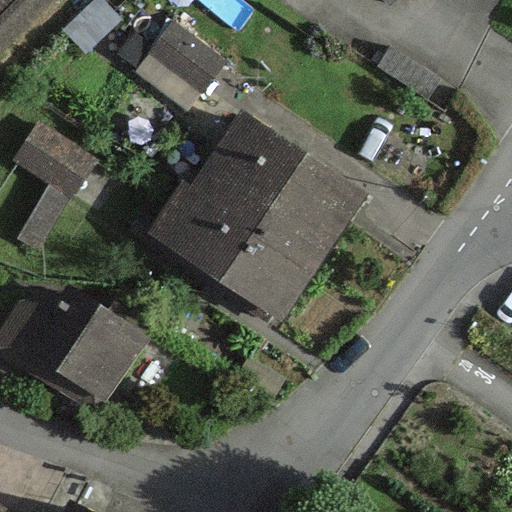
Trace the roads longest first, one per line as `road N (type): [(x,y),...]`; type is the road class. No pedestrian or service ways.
road 1 (residential): [(511,183),(417,327),(278,511)]
road 2 (residential): [(0,416),(253,511)]
